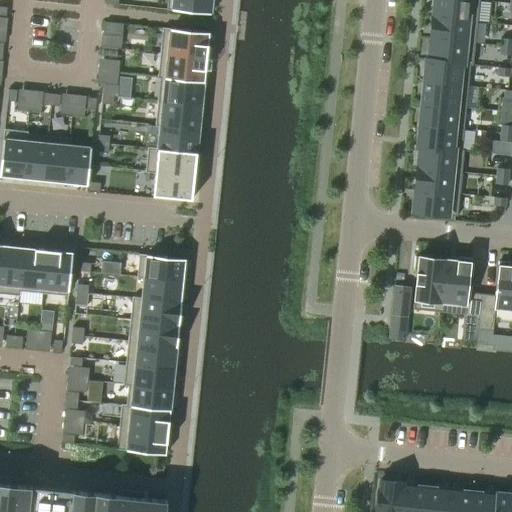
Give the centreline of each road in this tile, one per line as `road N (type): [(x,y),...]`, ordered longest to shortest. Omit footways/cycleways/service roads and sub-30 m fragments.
road 1 (residential): [(0,201),(200,222),(174,480)]
road 2 (residential): [(348,226),(326,454)]
road 3 (residential): [(375,0),(348,226)]
road 4 (residential): [(326,454),(511,471)]
road 5 (residential): [(0,464),(174,480)]
road 6 (residential): [(511,241),(348,226)]
